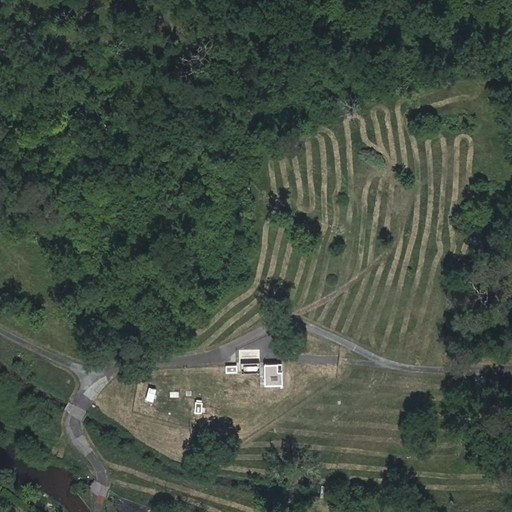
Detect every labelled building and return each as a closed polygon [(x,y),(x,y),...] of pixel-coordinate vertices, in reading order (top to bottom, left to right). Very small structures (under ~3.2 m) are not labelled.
[(464,145),(447,147),(452,191),(469,189),(464,145)] [(362,172),(364,180),(382,177),(381,169),(362,172)] [(382,177),(364,180),(369,213),(387,210),(382,177)] [(266,384),(282,383),(282,365),(265,365),(266,384)] [(156,389),(150,388),(147,399),(153,401),(156,389)]
